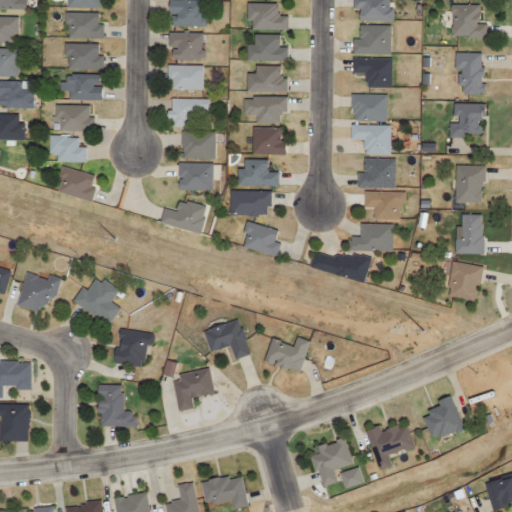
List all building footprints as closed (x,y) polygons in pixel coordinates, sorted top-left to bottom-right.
[(0,0),(0,8),(22,9),(22,0),(0,0)] [(64,0),(64,8),(100,8),(100,0),(64,0)] [(203,0),(167,0),(167,26),(203,26),(203,0)] [(352,0),(352,9),(357,9),(357,21),(390,21),(390,0),(352,0)] [(286,29),(286,16),(276,16),(276,4),(245,4),(245,30),(286,29)] [(477,24),(477,5),(450,5),(450,38),(484,38),(484,24),(477,24)] [(100,13),(63,13),(63,38),(100,38),(100,13)] [(14,17),(0,17),(0,43),(14,43),(14,17)] [(388,54),(388,26),(357,26),(357,40),(350,40),(350,54),(388,54)] [(167,59),(200,59),(200,33),(167,33),(167,59)] [(245,45),(245,61),(285,61),(285,47),(277,47),(277,35),(251,35),(251,45),(245,45)] [(99,43),(63,43),(63,69),(99,69),(99,43)] [(0,76),(19,76),(19,48),(0,48),(0,76)] [(454,94),(481,94),(481,53),(454,53),(454,94)] [(389,59),(350,59),(350,73),(363,73),(363,88),(389,88),(389,59)] [(200,66),(166,66),(166,90),(200,90),(200,66)] [(284,92),(284,76),(278,76),(278,66),(253,66),(253,74),(245,74),(245,92),(284,92)] [(65,100),(99,100),(99,74),(58,74),(58,91),(65,91),(65,100)] [(0,108),(31,108),(31,81),(0,81),(0,108)] [(385,120),(385,95),(348,95),(348,120),(385,120)] [(253,123),(283,123),(283,97),(242,97),(242,115),(253,115),(253,123)] [(168,122),(209,122),(209,99),(168,99),(168,122)] [(481,104),(450,104),(450,136),(481,136),(481,104)] [(54,130),(90,130),(90,106),(54,106),(54,130)] [(0,140),(21,140),(21,123),(17,123),(17,114),(0,114),(0,140)] [(388,126),(348,126),(348,140),(361,140),(361,154),(388,154),(388,126)] [(281,154),(281,128),(250,128),(250,154),(281,154)] [(179,133),(179,158),(212,158),(212,133),(179,133)] [(54,161),(83,161),(83,144),(76,144),(76,137),(46,137),(46,154),(54,154),(54,161)] [(276,171),(265,171),(265,160),(241,159),(240,168),(235,168),(235,185),(276,187),(276,171)] [(393,187),(393,159),(361,159),(361,173),(355,173),(355,187),(393,187)] [(210,190),(210,163),(176,163),(176,190),(210,190)] [(481,203),(481,166),(453,166),(453,203),(481,203)] [(88,202),(95,176),(59,167),(53,192),(88,202)] [(267,215),(267,191),(228,191),(228,215),(267,215)] [(361,208),(371,208),(371,220),(401,220),(401,192),(361,192),(361,208)] [(198,233),(203,206),(176,201),(174,212),(160,210),(157,226),(198,233)] [(453,226),(453,253),(480,253),(480,215),(459,215),(459,226),(453,226)] [(274,256),(277,243),(272,241),(275,230),(245,222),(238,247),(274,256)] [(390,225),(357,225),(357,238),(345,238),(345,251),(390,251),(390,225)] [(368,265),(312,248),(306,267),(362,284),(368,265)] [(474,301),(479,266),(450,262),(444,296),(474,301)] [(0,293),(1,294),(9,267),(0,264),(0,293)] [(55,281),(22,274),(15,306),(48,313),(55,281)] [(94,277),(84,292),(79,288),(70,302),(106,325),(117,308),(108,302),(115,291),(94,277)] [(207,352),(227,346),(231,360),(247,355),(237,320),(201,331),(207,352)] [(113,364),(142,367),(144,343),(150,344),(151,334),(116,330),(113,364)] [(291,346),(267,340),(261,364),(298,372),(305,341),(293,338),(291,346)] [(163,374),(173,377),(177,362),(166,359),(163,374)] [(28,389),(28,362),(0,362),(0,398),(1,398),(1,389),(28,389)] [(176,374),(177,380),(170,381),(175,411),(191,409),(189,397),(210,393),(206,369),(176,374)] [(96,385),(96,426),(133,426),(133,413),(120,413),(120,385),(96,385)] [(420,410),(428,439),(459,431),(451,402),(420,410)] [(0,441),(25,441),(25,404),(0,404),(0,441)] [(377,427),(365,430),(376,471),(389,467),(386,455),(411,449),(405,425),(379,432),(377,427)] [(316,446),(318,454),(309,456),(317,487),(335,483),(332,469),(350,465),(343,439),(316,446)] [(364,483),(361,467),(341,471),(345,487),(364,483)] [(245,505),(239,474),(199,482),(203,504),(229,499),(231,508),(245,505)] [(511,474),(484,481),(492,509),(511,503),(511,474)] [(177,500),(162,502),(163,511),(195,511),(191,482),(175,484),(177,500)] [(113,511),(146,511),(144,492),(111,497),(113,511)] [(62,511),(99,511),(98,501),(62,505),(62,511)]
